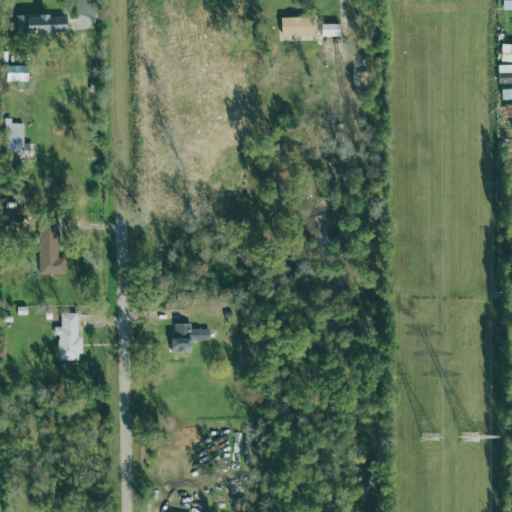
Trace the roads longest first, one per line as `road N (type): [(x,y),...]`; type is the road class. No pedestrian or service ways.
road 1 (residential): [(129,511),(122,220)]
road 2 (track): [(122,220),(121,0)]
